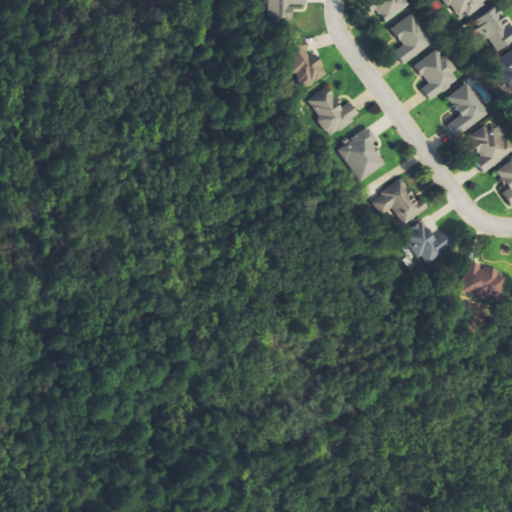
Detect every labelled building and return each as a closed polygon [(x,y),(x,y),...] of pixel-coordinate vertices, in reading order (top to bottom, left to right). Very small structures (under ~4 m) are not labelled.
[(307,0),(270,0),(270,22),(291,22),(292,6),(307,6),(307,0)] [(380,0),(371,7),(384,24),(409,5),(405,0),(380,0)] [(447,0),(461,22),(488,4),(485,0),(447,0)] [(499,21),(494,12),(474,23),(485,42),(490,40),(497,53),(511,44),(511,27),(510,28),(505,18),(499,21)] [(402,64),(432,46),(414,15),(391,28),(402,47),(394,51),(402,64)] [(300,89),(326,79),(311,43),(286,53),(300,89)] [(414,66),(427,85),(421,89),(429,101),(461,80),(444,55),(441,58),(436,51),(414,66)] [(511,52),(495,64),(511,88),(511,52)] [(490,115),(467,83),(446,98),(459,117),(447,125),(456,138),(490,115)] [(351,103),(340,109),(330,88),(308,100),(327,137),(360,120),(351,103)] [(483,173),(511,154),(511,146),(506,138),(499,127),(490,132),(486,126),(468,138),(481,158),(475,161),(483,173)] [(360,183),(387,164),(373,144),(378,141),(368,128),(337,151),(360,183)] [(511,207),(511,161),(495,173),(508,190),(502,194),(511,207)] [(375,197),(394,230),(429,210),(422,198),(416,202),(403,180),(375,197)] [(403,235),(425,267),(455,245),(444,231),(435,238),(423,221),(403,235)] [(500,271),(482,266),(482,264),(468,260),(459,291),(503,302),(509,279),(499,276),(500,271)]
